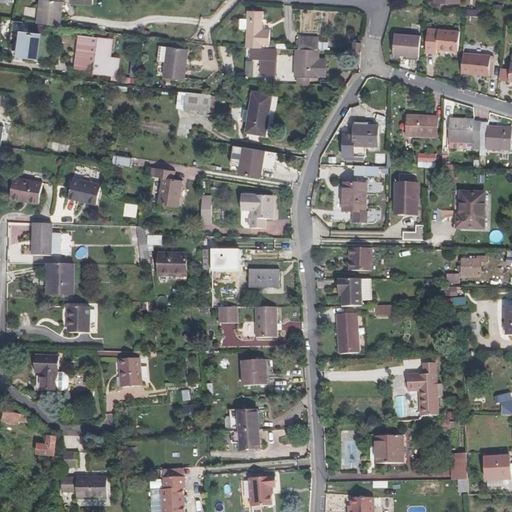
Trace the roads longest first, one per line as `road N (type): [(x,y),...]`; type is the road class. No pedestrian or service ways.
road 1 (residential): [(319,511),(301,206),(313,156),(369,65)]
road 2 (residential): [(511,111),(369,65)]
